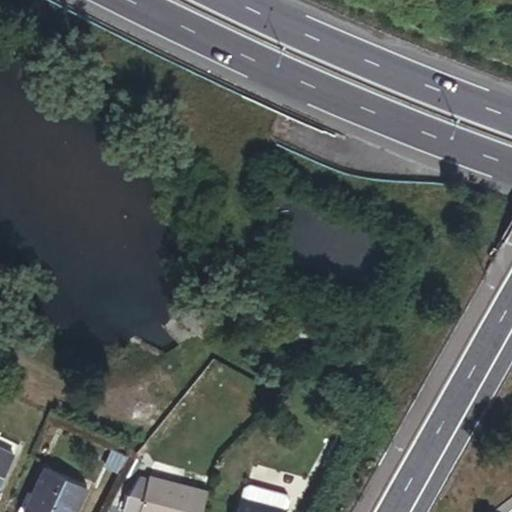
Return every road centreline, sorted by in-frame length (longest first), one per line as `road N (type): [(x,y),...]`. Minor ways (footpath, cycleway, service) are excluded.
road 1 (trunk): [(129,0),(389,121),(511,166)]
road 2 (trunk): [(511,113),(347,52),(239,0)]
road 3 (secondary): [(511,320),(407,511)]
